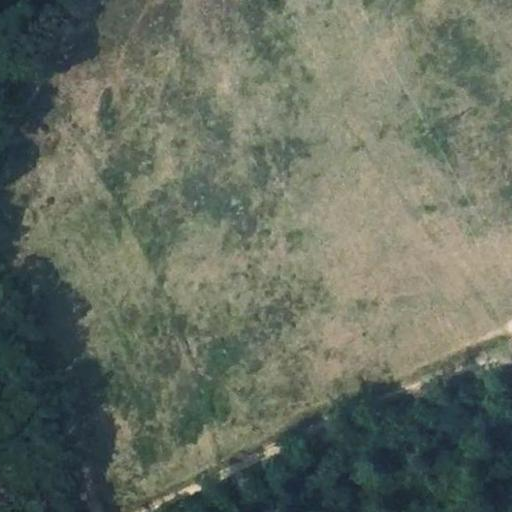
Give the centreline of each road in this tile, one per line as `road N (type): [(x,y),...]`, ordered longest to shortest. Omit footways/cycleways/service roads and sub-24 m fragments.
road 1 (track): [(511,349),(309,431),(141,511)]
road 2 (track): [(96,511),(75,442),(0,303)]
road 3 (track): [(0,144),(59,49),(76,0)]
